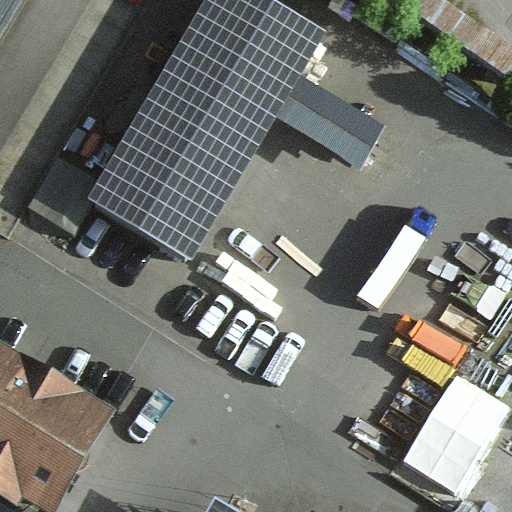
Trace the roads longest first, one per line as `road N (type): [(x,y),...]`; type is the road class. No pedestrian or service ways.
road 1 (unknown): [(511,136),(403,109),(338,123),(315,146),(175,365),(421,511)]
road 2 (unknown): [(0,270),(175,365)]
